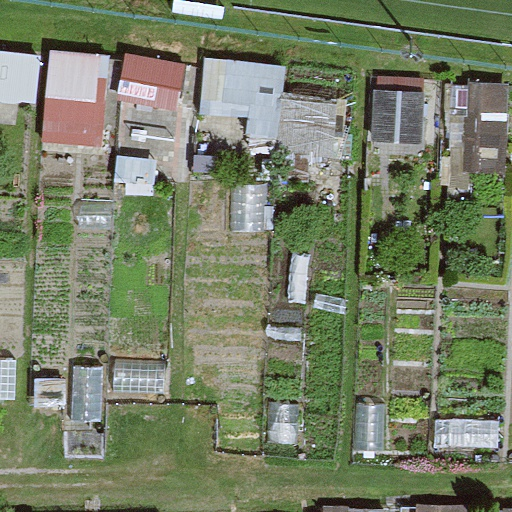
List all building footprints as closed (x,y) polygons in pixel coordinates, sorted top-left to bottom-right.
[(0,87),(43,89),(45,40),(0,38),(0,87)] [(49,40),(46,126),(109,128),(112,43),(49,40)] [(128,43),(122,90),(185,97),(190,50),(128,43)] [(206,117),(284,117),(284,51),(205,51),(206,117)] [(378,86),(376,124),(424,128),(427,89),(378,86)] [(415,511),(474,511),(475,495),(416,494),(415,511)] [(337,511),(393,511),(392,498),(337,501),(337,511)]
